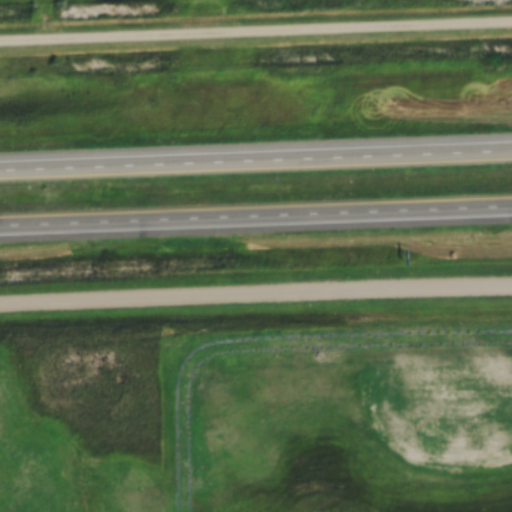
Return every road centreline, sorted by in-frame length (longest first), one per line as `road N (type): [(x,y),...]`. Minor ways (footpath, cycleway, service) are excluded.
road 1 (residential): [(0,43),(511,24)]
road 2 (motorway): [(511,154),(0,172)]
road 3 (motorway): [(0,228),(511,211)]
road 4 (residential): [(511,289),(0,306)]
